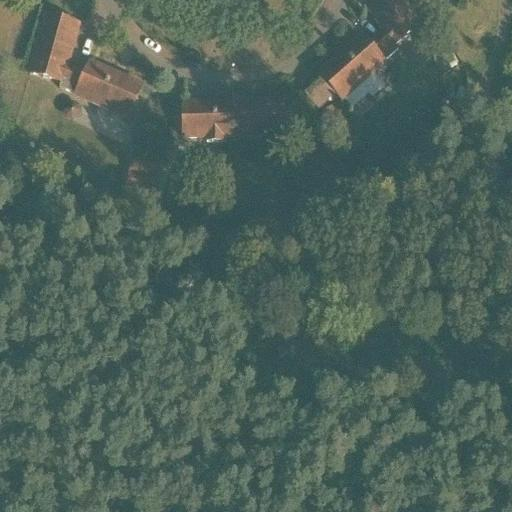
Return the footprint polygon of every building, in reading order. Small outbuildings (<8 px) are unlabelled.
[(341,102),(383,65),(398,52),(395,47),(422,29),(402,0),(361,0),(384,33),(369,47),(361,38),(319,76),(341,102)] [(30,76),(62,84),(60,89),(76,97),(129,120),(143,88),(91,65),(86,76),(67,68),(79,27),(46,18),(30,76)] [(223,139),(290,137),(290,103),(238,104),(238,99),(227,99),(227,105),(183,106),(184,140),(208,139),(208,144),(223,143),(223,139)] [(341,140),(352,130),(332,107),(321,117),(341,140)] [(155,195),(160,176),(162,169),(132,161),(125,188),(155,195)]
